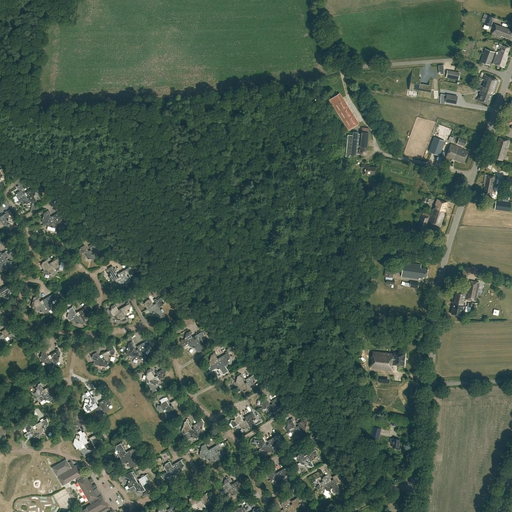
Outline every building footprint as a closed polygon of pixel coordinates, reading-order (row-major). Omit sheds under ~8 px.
[(493,17),(484,14),(481,23),(490,27),(493,17)] [(511,34),(511,30),(494,24),(490,33),(500,37),(501,36),(510,39),(511,34)] [(501,45),(499,44),(498,48),(500,49),(498,55),(496,54),(492,64),(503,68),(506,60),(506,57),(509,49),(501,46),(501,45)] [(495,53),(485,49),(480,62),(490,65),(495,53)] [(447,72),(446,78),(458,80),(459,74),(447,72)] [(411,79),(409,90),(418,92),(418,94),(430,96),(432,83),(429,83),(428,86),(425,86),(425,92),(419,91),(421,78),(419,77),(420,75),(412,74),(412,76),(413,76),(412,80),(411,79)] [(496,79),(485,75),(479,90),(481,91),(478,100),(489,104),(492,95),(495,93),(499,82),(496,79)] [(359,123),(339,93),(329,100),(348,130),(359,123)] [(446,94),(445,102),(456,104),(458,96),(446,94)] [(348,134),(347,149),(353,149),(352,150),(360,151),(360,146),(367,147),(368,147),(369,133),(370,129),(363,128),(362,134),(358,134),(359,132),(354,131),(353,135),(348,134)] [(433,137),(428,152),(440,155),(445,141),(433,137)] [(467,140),(459,138),(457,144),(465,146),(467,140)] [(509,141),(499,138),(496,148),(497,149),(494,158),(502,160),(509,141)] [(462,148),(451,144),(446,157),(464,163),(468,151),(462,149),(462,148)] [(353,149),(347,149),(346,156),(350,157),(350,155),(356,156),(356,154),(361,155),(361,154),(362,155),(365,156),(368,153),(368,149),(367,148),(367,147),(360,146),(360,151),(352,150),(353,149)] [(369,165),(362,164),(361,168),(364,169),(363,174),(374,176),(375,167),(369,167),(369,165)] [(495,177),(485,175),(483,187),(485,187),(483,196),(491,197),(493,187),(494,187),(495,177)] [(27,195),(31,202),(32,204),(36,201),(34,197),(34,195),(35,196),(35,194),(36,189),(35,187),(26,193),(27,195)] [(21,199),(25,196),(20,188),(21,190),(17,193),(16,193),(16,195),(16,196),(18,200),(21,199)] [(31,202),(27,195),(25,196),(21,199),(18,200),(16,201),(18,203),(20,202),(19,200),(21,199),(24,203),(25,203),(25,204),(26,204),(27,204),(31,202)] [(433,208),(433,209),(444,213),(447,202),(438,199),(435,209),(433,208)] [(510,211),(511,203),(496,201),(494,209),(510,211)] [(445,214),(444,213),(433,209),(429,222),(441,226),(445,214)] [(42,222),(43,224),(46,223),(52,219),(49,214),(50,213),(49,210),(44,213),(43,216),(43,218),(42,222)] [(5,214),(0,216),(0,218),(1,220),(4,226),(6,229),(8,228),(9,225),(7,224),(8,220),(8,219),(8,218),(9,214),(7,211),(4,212),(5,214)] [(59,226),(61,226),(60,224),(61,223),(62,217),(63,213),(62,211),(53,216),(54,218),(59,226)] [(430,215),(423,212),(422,214),(419,214),(417,219),(420,220),(417,230),(424,232),(430,215)] [(46,223),(47,225),(48,226),(52,227),(51,227),(53,228),(53,227),(56,228),(55,232),(57,232),(61,230),(60,227),(59,226),(54,218),(52,219),(46,223)] [(93,254),(94,254),(98,251),(98,250),(99,249),(98,249),(100,244),(98,241),(95,242),(96,244),(94,245),(93,244),(89,246),(91,250),(93,254)] [(85,253),(89,251),(84,243),(83,243),(85,245),(80,247),(80,248),(79,250),(80,250),(79,254),(80,257),(85,254),(85,253)] [(91,250),(89,251),(85,253),(85,254),(87,258),(88,258),(88,259),(89,259),(94,260),(96,258),(94,254),(93,254),(91,250)] [(53,265),(57,271),(59,270),(60,265),(61,264),(60,264),(61,260),(59,257),(59,256),(56,257),(57,259),(51,262),(53,265)] [(44,270),(50,266),(46,258),(45,259),(46,260),(42,262),(42,263),(41,263),(41,265),(41,266),(44,270)] [(421,265),(403,262),(401,277),(419,280),(419,278),(423,279),(423,277),(426,278),(428,269),(421,268),(421,265)] [(385,278),(393,280),(394,264),(385,263),(384,276),(385,276),(385,278)] [(57,271),(53,265),(50,266),(44,270),(42,271),(43,273),(45,272),(45,273),(50,274),(51,274),(55,275),(58,273),(57,271)] [(112,266),(109,268),(111,272),(110,274),(109,276),(110,276),(110,277),(112,281),(110,283),(115,280),(119,277),(115,271),(112,266)] [(126,270),(120,273),(119,273),(120,274),(121,276),(125,282),(126,281),(125,279),(128,277),(128,276),(129,276),(129,275),(128,275),(129,274),(126,270),(128,269),(127,267),(125,268),(126,270)] [(121,276),(120,277),(119,277),(115,280),(117,284),(118,284),(118,285),(119,285),(120,285),(121,285),(125,283),(126,285),(127,284),(126,281),(125,282),(121,276)] [(479,282),(470,280),(466,300),(475,302),(479,282)] [(7,285),(0,288),(0,292),(2,296),(5,301),(7,300),(6,297),(4,298),(3,296),(7,294),(7,292),(8,292),(8,291),(9,287),(7,285)] [(467,293),(454,290),(451,302),(453,302),(451,313),(461,315),(463,307),(463,306),(464,302),(465,302),(467,293)] [(44,303),(48,310),(50,309),(52,302),(56,299),(56,298),(54,293),(42,300),(44,303)] [(31,306),(33,309),(42,304),(38,298),(40,297),(38,295),(34,297),(33,301),(32,301),(32,303),(31,306)] [(158,308),(159,308),(163,305),(163,304),(164,304),(164,303),(163,303),(164,302),(161,298),(163,297),(163,296),(157,300),(156,299),(154,300),(156,304),(158,308)] [(145,305),(147,309),(154,305),(149,297),(148,297),(150,299),(145,301),(145,302),(144,302),(144,303),(145,304),(145,305)] [(122,311),(127,320),(128,319),(126,314),(129,313),(129,312),(130,312),(130,310),(131,307),(128,302),(126,304),(126,305),(120,309),(122,311)] [(48,310),(44,303),(42,304),(33,309),(34,311),(36,310),(37,310),(41,312),(42,312),(46,313),(49,311),(48,310)] [(109,315),(111,318),(120,313),(116,306),(117,306),(116,303),(111,306),(110,310),(110,311),(109,315)] [(477,304),(472,303),(468,303),(467,306),(471,307),(470,311),(475,311),(477,304)] [(158,308),(156,304),(154,305),(147,309),(145,310),(146,312),(148,311),(149,311),(155,313),(157,316),(159,317),(163,314),(159,308),(158,308)] [(73,318),(77,316),(74,310),(76,309),(74,305),(72,306),(72,307),(70,309),(67,318),(69,321),(73,318)] [(78,312),(80,314),(83,320),(86,319),(88,313),(92,311),(92,309),(90,305),(87,307),(86,305),(84,307),(85,308),(78,312)] [(122,311),(120,313),(111,318),(112,320),(114,318),(115,319),(119,320),(120,321),(124,322),(127,320),(122,311)] [(83,320),(80,314),(77,316),(73,318),(69,321),(70,322),(74,320),(76,323),(77,323),(78,323),(83,324),(85,323),(83,320)] [(5,338),(9,336),(9,335),(10,335),(10,334),(10,333),(10,332),(8,328),(10,327),(1,332),(2,334),(5,338)] [(200,345),(203,344),(204,339),(205,338),(204,338),(205,333),(203,329),(200,331),(201,332),(195,336),(196,338),(200,345)] [(185,345),(188,343),(194,340),(191,334),(192,333),(191,331),(186,333),(184,340),(181,339),(180,342),(183,347),(186,345),(185,345)] [(130,354),(136,350),(132,344),(134,344),(132,341),(130,338),(129,339),(131,342),(129,344),(128,348),(127,347),(127,349),(126,354),(127,355),(130,354)] [(200,345),(196,338),(194,340),(188,343),(185,345),(186,345),(186,346),(189,345),(189,346),(195,348),(197,351),(199,352),(203,350),(200,345)] [(142,356),(143,358),(145,360),(147,359),(145,356),(143,357),(142,355),(144,354),(146,348),(150,345),(151,344),(148,340),(137,346),(138,349),(142,356)] [(52,357),(55,363),(58,362),(59,358),(60,356),(59,356),(60,353),(58,348),(55,350),(56,351),(50,355),(52,357)] [(108,351),(102,354),(103,357),(107,363),(110,361),(111,356),(114,354),(115,350),(113,348),(110,349),(109,348),(107,349),(108,351)] [(45,361),(49,359),(46,352),(47,352),(46,349),(42,351),(41,356),(40,356),(40,357),(40,358),(43,362),(41,364),(45,361)] [(94,362),(101,358),(97,352),(99,352),(97,349),(95,350),(97,352),(93,355),(93,356),(92,355),(92,357),(92,358),(94,362)] [(142,356),(138,349),(136,350),(130,354),(127,355),(128,357),(131,356),(131,357),(135,358),(137,358),(141,359),(143,358),(142,356)] [(225,366),(228,364),(229,361),(229,359),(230,355),(227,351),(225,353),(226,354),(220,357),(221,360),(225,366)] [(213,365),(219,361),(215,356),(217,355),(215,352),(214,353),(211,355),(210,359),(210,360),(209,364),(210,366),(213,365)] [(394,354),(373,352),(371,369),(392,371),(393,364),(404,365),(405,353),(394,352),(394,354)] [(55,363),(52,357),(49,359),(45,361),(48,366),(49,366),(50,367),(50,366),(51,366),(55,364),(57,366),(55,363)] [(107,363),(103,357),(101,358),(94,362),(92,363),(93,365),(96,364),(96,365),(102,366),(106,367),(107,369),(110,367),(107,363)] [(225,366),(221,360),(219,361),(213,365),(210,366),(211,368),(214,366),(215,367),(219,368),(218,369),(220,369),(224,370),(226,368),(225,366)] [(149,381),(155,377),(152,371),(153,370),(151,368),(147,370),(145,379),(146,382),(149,381)] [(161,382),(160,380),(164,377),(164,376),(165,376),(166,375),(165,375),(166,371),(164,368),(156,373),(157,376),(163,384),(164,383),(162,381),(161,382)] [(238,387),(245,383),(241,377),(242,377),(241,374),(237,376),(236,381),(235,382),(236,382),(235,383),(238,387)] [(249,386),(250,386),(254,384),(254,382),(255,383),(255,381),(255,380),(252,375),(245,380),(247,382),(249,386)] [(163,384),(157,376),(155,377),(149,381),(146,382),(147,384),(150,383),(150,384),(160,386),(163,384)] [(39,396),(45,392),(41,386),(43,385),(41,382),(38,384),(37,389),(36,389),(36,391),(36,392),(39,396)] [(249,386),(247,382),(245,383),(238,387),(236,388),(237,390),(239,388),(240,390),(244,391),(245,392),(246,391),(249,392),(253,390),(252,387),(251,388),(250,386),(249,386)] [(48,391),(50,395),(53,399),(54,398),(53,396),(51,397),(50,395),(54,392),(54,391),(55,391),(55,390),(55,389),(53,385),(55,384),(55,383),(46,388),(48,391)] [(50,395),(48,391),(45,392),(39,396),(36,398),(35,397),(33,398),(34,400),(36,398),(37,400),(38,402),(40,402),(44,400),(46,400),(47,400),(50,401),(51,400),(53,399),(50,395)] [(98,406),(94,400),(96,399),(94,396),(92,397),(93,398),(90,399),(90,400),(89,404),(89,405),(89,406),(91,410),(89,411),(89,412),(94,409),(98,406)] [(180,403),(178,400),(177,399),(179,398),(178,396),(176,397),(177,399),(174,400),(170,403),(172,405),(175,411),(176,411),(178,409),(179,406),(180,406),(180,404),(179,404),(180,403)] [(270,405),(268,400),(267,399),(268,398),(267,396),(263,398),(263,400),(262,402),(261,402),(261,403),(262,404),(261,405),(264,409),(262,410),(266,407),(270,405)] [(280,402),(281,400),(281,398),(280,396),(272,400),(271,401),(273,403),(275,408),(275,407),(279,405),(280,404),(281,404),(281,403),(280,402)] [(108,403),(106,400),(105,399),(107,398),(107,397),(102,400),(99,403),(100,405),(103,409),(107,407),(107,406),(108,406),(108,404),(108,403)] [(164,398),(165,400),(162,403),(161,404),(161,405),(161,406),(157,405),(157,408),(159,413),(165,409),(170,406),(166,401),(167,400),(168,400),(166,397),(164,398)] [(275,408),(273,403),(270,405),(266,407),(269,412),(270,412),(270,413),(271,413),(271,412),(272,413),(276,410),(278,412),(275,407),(275,408)] [(103,409),(100,405),(98,406),(94,409),(97,413),(98,414),(99,414),(100,414),(104,411),(105,414),(106,414),(103,409)] [(175,411),(172,405),(170,406),(165,409),(168,414),(169,414),(170,414),(172,417),(174,418),(178,415),(176,411),(175,411)] [(246,420),(249,426),(251,428),(255,426),(255,424),(253,421),(253,420),(254,420),(254,419),(255,415),(253,412),(252,411),(250,412),(251,414),(244,417),(246,420)] [(231,429),(239,424),(243,421),(240,415),(241,414),(240,412),(238,413),(240,415),(235,417),(235,418),(234,420),(235,420),(234,421),(231,420),(230,423),(231,425),(230,426),(231,429)] [(298,426),(303,435),(306,433),(305,430),(306,426),(307,427),(307,425),(306,425),(308,421),(306,418),(305,416),(303,418),(304,419),(297,423),(298,426)] [(36,426),(37,428),(39,432),(40,434),(43,433),(44,428),(44,429),(45,427),(44,427),(45,425),(48,426),(49,423),(46,419),(44,420),(43,418),(40,420),(41,422),(35,425),(36,426)] [(286,430),(288,432),(296,427),(293,421),(294,420),(292,418),(288,420),(287,425),(287,424),(287,426),(286,430)] [(182,432),(183,434),(192,429),(188,423),(189,422),(188,419),(186,420),(186,421),(185,422),(184,427),(183,426),(182,428),(183,428),(182,432)] [(196,432),(197,432),(201,429),(201,428),(202,429),(202,427),(203,423),(201,419),(198,420),(199,422),(192,426),(194,428),(196,432)] [(30,421),(31,423),(27,426),(26,427),(25,428),(26,428),(26,429),(28,433),(31,432),(35,430),(31,423),(33,423),(31,420),(30,421)] [(249,426),(246,420),(243,421),(239,424),(240,425),(242,428),(243,428),(243,429),(244,429),(245,429),(249,426)] [(303,435),(298,426),(296,427),(288,432),(289,434),(291,433),(292,434),(295,435),(297,435),(301,436),(303,435)] [(381,428),(373,427),(370,437),(378,439),(381,428)] [(37,428),(35,430),(31,432),(28,433),(26,434),(27,436),(29,435),(28,433),(31,432),(33,436),(34,437),(35,437),(36,437),(41,435),(42,437),(40,434),(39,432),(37,428)] [(194,428),(192,429),(183,434),(186,438),(187,439),(190,437),(190,436),(191,437),(193,438),(193,437),(196,438),(199,436),(197,432),(196,432),(194,428)] [(84,444),(88,442),(84,436),(86,435),(84,433),(81,435),(79,440),(79,439),(79,441),(79,442),(82,446),(84,445),(84,444)] [(92,445),(93,445),(97,442),(97,441),(98,441),(98,440),(97,440),(98,439),(95,435),(97,433),(89,438),(90,441),(92,445)] [(258,450),(262,447),(266,445),(262,436),(261,436),(263,438),(258,441),(258,442),(257,443),(258,443),(257,444),(260,448),(258,450)] [(267,441),(269,443),(271,448),(271,447),(275,445),(276,444),(277,443),(276,443),(276,442),(274,437),(276,436),(267,441)] [(400,439),(390,438),(390,443),(393,444),(393,447),(399,448),(400,439)] [(92,445),(90,441),(88,442),(84,444),(84,445),(86,449),(88,449),(87,450),(93,451),(95,449),(93,445),(92,445)] [(211,449),(212,451),(217,459),(221,457),(221,456),(219,452),(220,452),(220,450),(221,447),(218,442),(215,444),(216,445),(211,449)] [(123,457),(127,455),(124,449),(126,448),(124,446),(123,446),(121,443),(116,446),(115,450),(119,451),(119,452),(118,452),(118,453),(118,454),(118,455),(121,459),(119,460),(124,458),(123,457)] [(269,443),(266,445),(262,447),(265,452),(266,452),(267,453),(267,452),(268,452),(272,450),(274,452),(271,447),(271,448),(269,443)] [(201,458),(210,453),(208,450),(206,447),(207,446),(206,444),(202,446),(201,450),(200,450),(200,451),(199,455),(201,458)] [(133,459),(132,458),(137,455),(137,454),(138,453),(137,453),(137,451),(135,447),(137,446),(128,451),(129,454),(132,458),(134,462),(137,461),(135,458),(133,459)] [(299,463),(306,459),(302,452),(304,452),(303,449),(300,450),(302,453),(298,455),(298,456),(297,456),(297,457),(297,458),(299,463)] [(310,461),(311,461),(315,458),(317,452),(315,450),(307,455),(308,458),(310,461)] [(217,459),(212,451),(210,453),(201,458),(202,459),(204,458),(205,459),(209,460),(210,461),(210,460),(214,461),(217,459)] [(132,458),(129,454),(127,455),(123,457),(124,458),(126,462),(127,462),(127,463),(128,463),(128,462),(129,463),(133,460),(134,462),(132,458)] [(310,461),(308,458),(306,459),(299,463),(297,464),(298,466),(301,464),(306,466),(306,467),(307,467),(307,466),(311,467),(314,466),(311,461),(310,461)] [(169,470),(173,468),(168,459),(169,461),(165,464),(165,465),(164,465),(164,466),(164,467),(166,471),(164,473),(169,470)] [(178,471),(178,470),(182,468),(182,467),(183,467),(183,466),(183,465),(181,460),(183,459),(174,464),(175,466),(178,471)] [(69,464),(67,460),(53,469),(64,486),(77,478),(79,481),(78,482),(90,502),(91,502),(93,505),(81,511),(80,511),(109,511),(112,510),(111,510),(108,505),(107,506),(103,499),(104,498),(101,500),(99,497),(102,495),(96,485),(93,486),(91,484),(94,482),(92,479),(90,480),(87,476),(85,478),(84,477),(85,477),(82,471),(81,471),(80,469),(81,469),(78,465),(76,467),(73,463),(72,462),(69,464)] [(178,471),(175,466),(173,468),(169,470),(171,474),(172,475),(174,476),(174,475),(175,475),(179,473),(180,475),(178,470),(178,471)] [(272,478),(277,476),(272,467),(272,468),(273,470),(269,472),(268,473),(267,474),(268,474),(268,475),(270,480),(268,481),(273,478),(272,478)] [(281,479),(286,476),(286,475),(287,474),(286,474),(287,473),(284,469),(286,467),(277,472),(279,475),(281,479)] [(133,486),(138,483),(134,477),(135,476),(134,474),(132,475),(131,472),(127,474),(126,478),(129,479),(127,485),(129,488),(133,486)] [(322,480),(325,485),(331,481),(326,472),(327,475),(323,477),(323,478),(322,478),(322,479),(322,480)] [(336,484),(336,483),(341,481),(341,480),(342,478),(341,478),(341,477),(340,475),(342,474),(340,472),(332,477),(333,479),(336,484)] [(138,479),(140,482),(142,486),(147,483),(147,482),(148,482),(148,481),(147,481),(148,480),(145,476),(147,474),(144,476),(143,474),(140,476),(141,477),(138,479)] [(281,479),(279,475),(277,476),(272,478),(273,478),(275,483),(276,483),(277,484),(277,483),(278,484),(283,481),(284,483),(281,479)] [(221,494),(228,490),(232,487),(229,481),(230,480),(229,478),(227,479),(227,478),(225,480),(223,484),(223,486),(219,488),(218,490),(221,494)] [(237,490),(241,488),(242,487),(242,485),(242,484),(240,480),(242,479),(233,484),(234,486),(237,490)] [(336,484),(333,479),(331,481),(325,485),(323,486),(324,488),(326,487),(331,488),(334,489),(333,493),(335,493),(336,494),(341,491),(340,490),(336,483),(336,484)] [(142,486),(140,482),(138,483),(133,486),(136,490),(138,491),(139,491),(142,492),(145,490),(142,486)] [(237,490),(234,486),(232,487),(228,490),(231,494),(232,494),(231,495),(233,495),(234,495),(238,493),(239,495),(240,495),(237,490)] [(203,504),(207,501),(208,500),(208,499),(208,498),(206,494),(208,493),(208,492),(199,497),(201,500),(203,504)] [(192,505),(198,501),(193,493),(194,495),(190,497),(190,498),(189,498),(189,499),(190,499),(189,501),(192,505)] [(291,501),(292,504),(295,508),(299,505),(299,504),(300,504),(300,503),(300,502),(298,498),(300,497),(299,495),(296,496),(297,498),(291,501)] [(286,507),(290,505),(287,499),(288,498),(286,496),(285,497),(286,499),(282,501),(282,502),(281,502),(281,503),(281,505),(283,509),(284,509),(286,507)] [(203,504),(201,500),(198,501),(192,505),(190,506),(191,508),(193,506),(193,507),(198,508),(198,509),(199,509),(203,510),(206,508),(203,504)]
